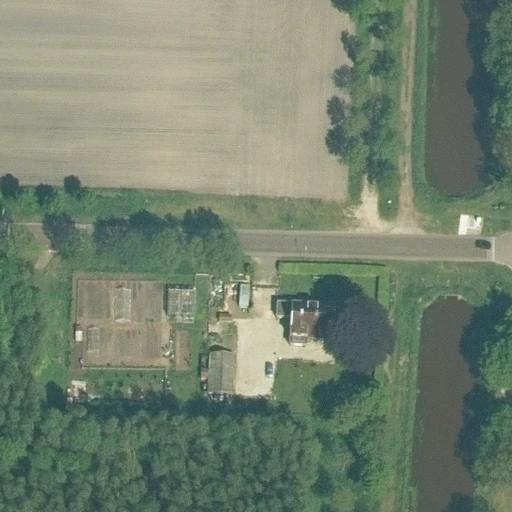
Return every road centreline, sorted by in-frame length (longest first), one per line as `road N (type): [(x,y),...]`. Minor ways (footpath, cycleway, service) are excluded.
road 1 (tertiary): [(378,248),(0,238)]
road 2 (tertiary): [(378,248),(511,248)]
